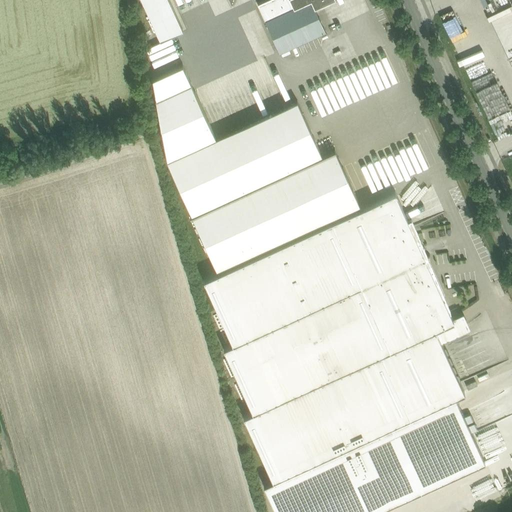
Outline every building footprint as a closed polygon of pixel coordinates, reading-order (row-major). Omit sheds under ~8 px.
[(143,0),(160,38),(183,27),(170,0),(143,0)] [(315,9),(333,0),(265,0),(258,3),(280,52),(325,31),(315,9)] [(289,48),(281,52),(283,56),(291,52),(289,48)] [(386,56),(328,77),(338,103),(396,81),(386,56)] [(183,63),(152,76),(166,160),(216,272),(362,205),(336,148),(323,154),(298,99),(216,136),(183,63)] [(379,184),(414,172),(409,160),(408,160),(403,146),(370,158),(373,166),(378,164),(381,173),(375,175),(379,184)] [(362,205),(216,272),(202,278),(231,343),(221,347),(250,411),(241,415),(274,478),(466,391),(436,327),(454,318),(424,252),(426,252),(425,246),(422,247),(396,190),(362,205)] [(469,388),(478,384),(476,379),(467,384),(469,388)]
